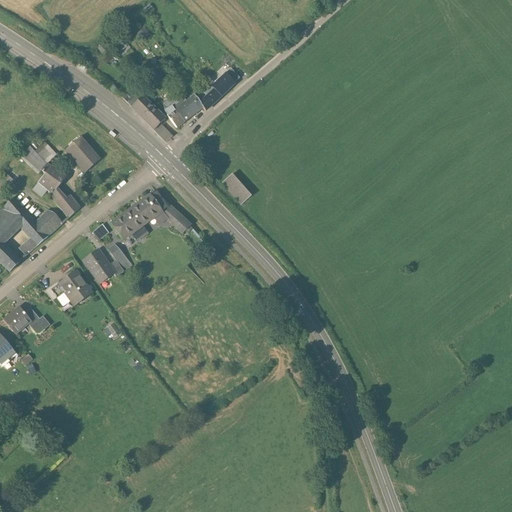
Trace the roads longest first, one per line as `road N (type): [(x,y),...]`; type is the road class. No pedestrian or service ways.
road 1 (secondary): [(166,159),(305,311),(352,398),(394,511)]
road 2 (track): [(150,173),(240,262),(289,329),(319,398),(324,511)]
road 3 (residential): [(166,159),(347,0)]
road 4 (residential): [(0,296),(166,159)]
road 5 (secondary): [(0,33),(92,95),(166,159)]
